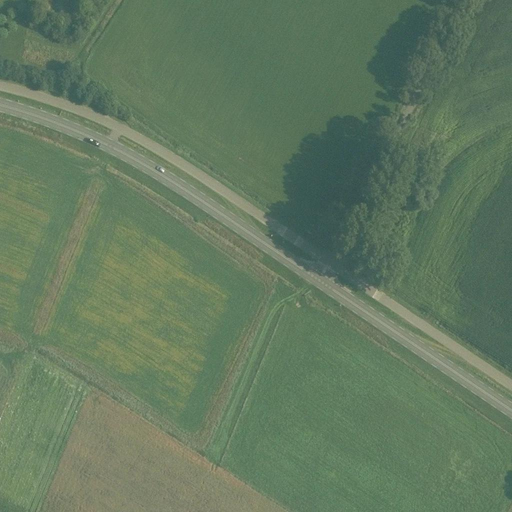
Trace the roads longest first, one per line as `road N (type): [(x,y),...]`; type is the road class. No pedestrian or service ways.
road 1 (unclassified): [(327,261),(120,128),(0,86)]
road 2 (primary): [(316,279),(111,146),(0,104)]
road 3 (unclassified): [(327,261),(467,0)]
road 4 (primary): [(511,412),(316,279)]
road 5 (unclassified): [(511,385),(327,261)]
